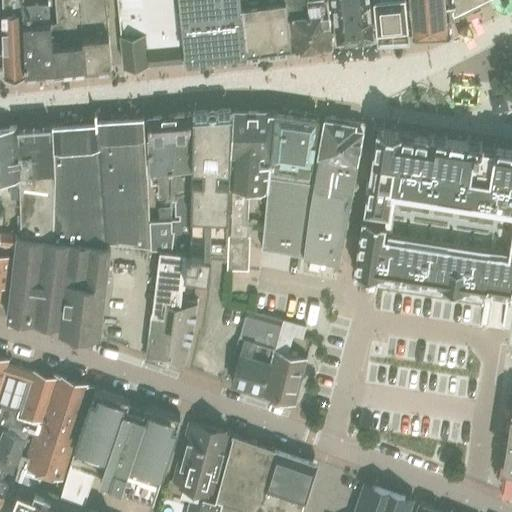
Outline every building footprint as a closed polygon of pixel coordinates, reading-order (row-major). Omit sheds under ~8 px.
[(104,0),(7,0),(8,14),(3,14),(5,77),(111,67),(104,0)] [(116,0),(123,65),(183,59),(177,8),(174,0),(116,0)] [(241,1),(240,0),(174,0),(177,8),(183,59),(185,58),(185,59),(247,52),(246,49),(245,32),(245,31),(243,13),(243,11),(242,4),(242,2),(242,1),(241,1)] [(247,52),(260,51),(292,48),(285,0),(253,0),(253,1),(242,2),(242,4),(243,11),(243,13),(245,31),(245,32),(246,49),(247,52)] [(285,0),(292,48),(312,46),(312,45),(332,43),(327,0),(285,0)] [(331,0),(336,42),(373,39),(369,0),(331,0)] [(372,0),(377,39),(408,37),(404,0),(372,0)] [(408,0),(412,37),(449,36),(448,25),(445,24),(443,0),(408,0)] [(450,0),(450,7),(452,12),(475,0),(450,0)] [(249,187),(265,190),(273,110),(259,109),(256,107),(249,106),(246,109),(233,108),(230,170),(229,174),(218,173),(218,182),(229,182),(227,257),(227,268),(248,269),(249,247),(244,246),(245,235),(247,235),(249,187)] [(183,273),(208,276),(211,254),(227,257),(229,182),(218,182),(218,173),(229,174),(230,170),(227,170),(230,109),(229,109),(193,111),(193,112),(192,112),(193,114),(190,165),(190,170),(190,173),(201,173),(201,182),(189,182),(188,193),(185,250),(183,273)] [(190,170),(190,165),(193,114),(191,114),(191,112),(186,113),(184,110),(177,111),(176,113),(163,114),(161,112),(154,112),(152,115),(147,115),(150,167),(151,167),(151,180),(158,181),(159,197),(171,196),(171,173),(190,170)] [(320,116),(273,110),(265,190),(262,246),(303,254),(311,196),(317,162),(307,160),(320,116)] [(150,246),(149,219),(147,174),(143,114),(53,123),(55,146),(51,147),(53,203),(55,242),(17,236),(15,246),(6,315),(59,322),(58,330),(73,332),(99,335),(111,248),(106,248),(106,240),(150,246)] [(355,122),(326,117),(317,162),(311,196),(303,254),(339,260),(358,159),(355,159),(363,124),(355,122)] [(53,203),(51,147),(51,122),(0,125),(0,177),(19,176),(21,235),(52,239),(53,203)] [(378,125),(353,282),(492,303),(494,288),(511,291),(511,286),(511,145),(493,143),(493,145),(481,143),(482,141),(431,133),(430,135),(400,130),(401,128),(378,125)] [(180,218),(170,218),(170,229),(173,229),(170,248),(185,250),(188,193),(176,196),(174,196),(175,214),(179,214),(180,218)] [(171,214),(171,205),(159,206),(160,215),(171,214)] [(150,246),(151,246),(160,247),(170,248),(173,229),(170,229),(170,218),(149,219),(150,246)] [(0,244),(15,246),(17,236),(17,233),(0,231),(0,232),(0,244)] [(181,364),(191,325),(197,299),(182,296),(181,296),(183,273),(185,250),(170,248),(160,247),(153,306),(151,306),(146,344),(151,345),(149,353),(181,364)] [(0,288),(4,289),(10,257),(0,255),(0,288)] [(262,389),(281,316),(245,308),(234,351),(240,353),(232,381),(262,389)] [(302,336),(305,324),(282,317),(275,351),(263,392),(294,401),(306,357),(287,352),(293,333),(302,336)] [(64,480),(93,386),(52,373),(51,376),(32,370),(32,371),(7,363),(9,358),(0,355),(0,422),(34,433),(24,467),(64,480)] [(179,414),(95,387),(60,492),(80,499),(90,471),(96,473),(95,475),(116,482),(117,480),(126,482),(122,493),(148,502),(156,476),(159,477),(179,414)] [(511,408),(510,408),(502,461),(504,462),(502,476),(502,483),(505,488),(511,492),(511,408)] [(407,511),(413,496),(364,479),(352,511),(299,511),(304,498),(305,499),(317,461),(233,431),(231,438),(229,437),(231,432),(225,430),(226,427),(197,419),(196,422),(189,420),(174,480),(194,486),(187,511),(407,511)] [(0,436),(0,455),(16,462),(17,462),(26,438),(3,429),(0,436)] [(0,503),(4,496),(3,495),(8,483),(0,479),(0,467),(1,466),(0,466),(0,503)] [(102,511),(23,480),(9,511),(102,511)] [(439,511),(441,509),(420,499),(414,511),(439,511)]
